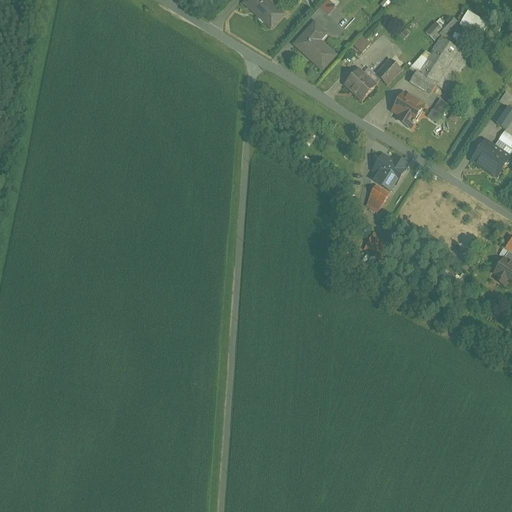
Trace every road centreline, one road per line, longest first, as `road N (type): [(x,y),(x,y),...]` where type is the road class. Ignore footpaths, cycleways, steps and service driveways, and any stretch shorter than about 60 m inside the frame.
road 1 (residential): [(252,58),(221,511)]
road 2 (unknown): [(511,355),(375,275),(361,251),(365,127)]
road 3 (residential): [(511,214),(252,58)]
